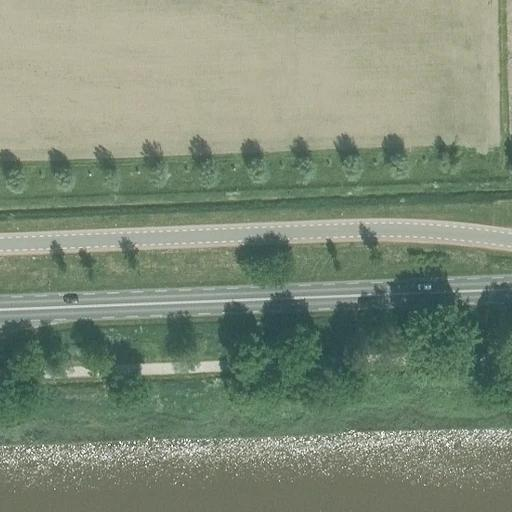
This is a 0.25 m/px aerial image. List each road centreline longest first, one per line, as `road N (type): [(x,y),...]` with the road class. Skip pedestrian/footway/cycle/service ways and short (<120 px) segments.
road 1 (unclassified): [(0,245),(385,230),(511,241)]
road 2 (primary): [(0,311),(511,290)]
